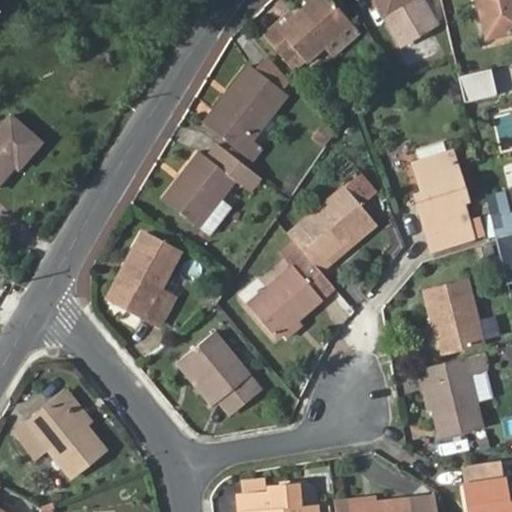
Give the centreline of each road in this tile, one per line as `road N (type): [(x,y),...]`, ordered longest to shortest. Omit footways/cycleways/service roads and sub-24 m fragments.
road 1 (unclassified): [(43,297),(178,71),(233,0)]
road 2 (residential): [(184,460),(43,297)]
road 3 (residential): [(184,460),(292,444),(357,403)]
